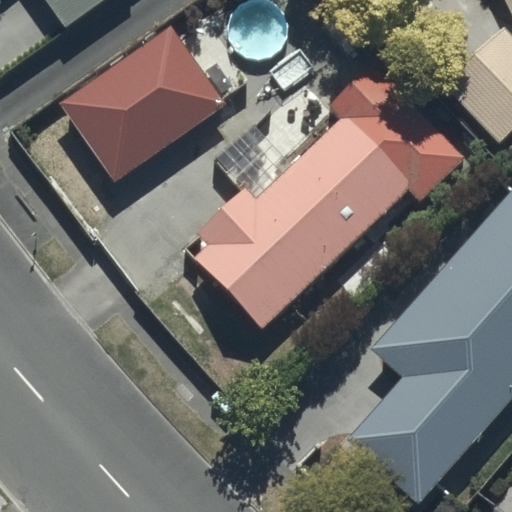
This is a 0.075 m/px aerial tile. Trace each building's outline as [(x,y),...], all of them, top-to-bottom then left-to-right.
[(44,0),(64,27),(100,0),(44,0)] [(511,0),(500,0),(511,24),(511,0)] [(499,144),(511,131),(511,38),(500,26),(440,82),(499,144)] [(335,117),(188,258),(257,329),(406,186),(418,198),(460,158),(370,65),(326,107),(335,117)] [(414,504),(511,394),(511,183),(365,349),(399,379),(344,441),(414,504)]
